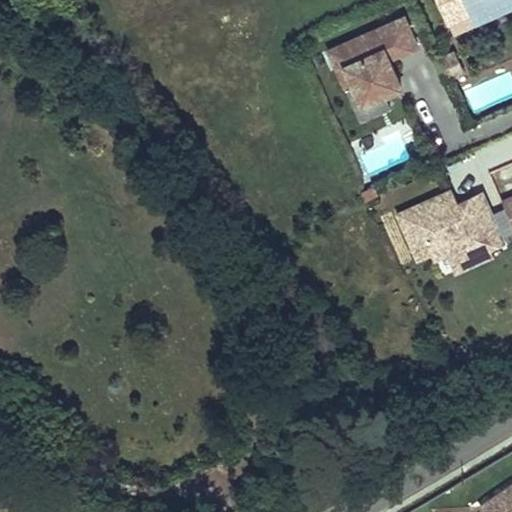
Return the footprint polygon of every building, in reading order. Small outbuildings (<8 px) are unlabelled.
[(511,0),(435,0),(448,26),(470,16),(475,25),(511,8),(511,0)] [(386,61),(414,48),(401,19),(326,53),(344,93),(351,89),(359,108),(383,97),(399,89),(390,69),(385,71),(381,63),(386,61)] [(454,54),(441,61),(446,70),(459,64),(454,54)] [(390,69),(386,61),(381,63),(385,71),(390,69)] [(459,64),(446,70),(451,81),(464,74),(459,64)] [(344,93),(359,125),(389,111),(383,97),(359,108),(351,89),(344,93)] [(369,176),(404,161),(395,139),(359,154),(369,176)] [(380,200),(376,191),(364,196),(368,205),(380,200)] [(506,243),(482,195),(466,202),(471,213),(462,217),(457,207),(450,193),(398,218),(419,262),(433,256),(436,262),(439,261),(444,272),(455,267),(449,256),(469,247),(475,258),(491,250),(506,243)] [(471,213),(466,202),(457,207),(462,217),(471,213)] [(458,274),(494,257),(491,250),(475,258),(469,247),(449,256),(455,267),(458,274)] [(511,511),(511,483),(480,505),(485,511),(511,511)]
